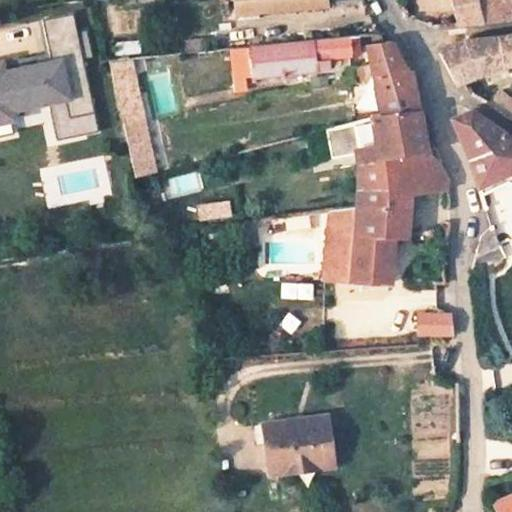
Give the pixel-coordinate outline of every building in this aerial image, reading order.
[(231,0),(234,17),(325,8),(324,0),(231,0)] [(511,0),(447,0),(454,26),(511,21),(511,0)] [(0,118),(7,117),(5,108),(44,100),(49,122),(68,118),(71,136),(95,132),(80,59),(78,49),(88,47),(84,29),(74,31),(71,13),(39,20),(47,57),(48,64),(35,67),(0,74),(0,118)] [(346,54),(356,53),(354,34),(344,35),(302,38),(238,44),(240,55),(229,56),(231,87),(242,85),(241,74),(279,71),(280,77),(291,76),(290,70),(324,67),(323,56),(346,54)] [(511,35),(461,41),(459,41),(436,51),(449,79),(496,65),(511,63),(511,35)] [(370,78),(378,117),(415,109),(407,67),(401,67),(387,41),(382,40),(363,43),(368,64),(370,78)] [(240,55),(238,44),(228,46),(229,56),(240,55)] [(90,57),(88,47),(78,49),(80,59),(90,57)] [(34,60),(35,67),(48,64),(47,57),(34,60)] [(137,60),(115,63),(116,76),(138,74),(137,60)] [(370,78),(368,64),(354,67),(355,73),(353,74),(354,80),(370,78)] [(119,100),(128,97),(125,85),(124,81),(114,83),(115,88),(119,100)] [(511,103),(492,89),(482,101),(506,117),(511,109),(511,103)] [(358,171),(424,156),(415,109),(378,117),(370,119),(336,127),(339,154),(355,152),(358,171)] [(472,186),(511,166),(511,144),(465,112),(448,119),(463,153),(472,186)] [(7,117),(0,118),(0,135),(10,134),(7,117)] [(137,118),(122,121),(129,148),(148,143),(142,117),(137,118)] [(68,118),(49,122),(53,140),(71,136),(68,118)] [(148,143),(129,148),(136,177),(155,172),(148,143)] [(424,156),(435,166),(437,165),(433,153),(424,156)] [(400,243),(404,188),(435,182),(438,205),(443,206),(440,181),(435,166),(424,156),(358,171),(358,210),(355,210),(349,279),(348,283),(442,285),(440,275),(440,256),(442,243),(400,243)] [(349,279),(355,210),(353,211),(325,213),(320,278),(349,279)] [(476,238),(471,254),(468,265),(498,254),(494,246),(483,226),(476,238)] [(414,332),(448,333),(446,314),(415,313),(414,332)] [(259,440),(255,440),(257,465),(321,461),(319,422),(295,424),(295,428),(288,428),(288,419),(258,421),(259,440)] [(258,421),(243,422),(244,441),(255,440),(259,440),(258,421)] [(257,465),(254,465),(255,475),(257,475),(322,471),(321,461),(257,465)] [(511,511),(511,494),(492,503),(496,511),(511,511)]
